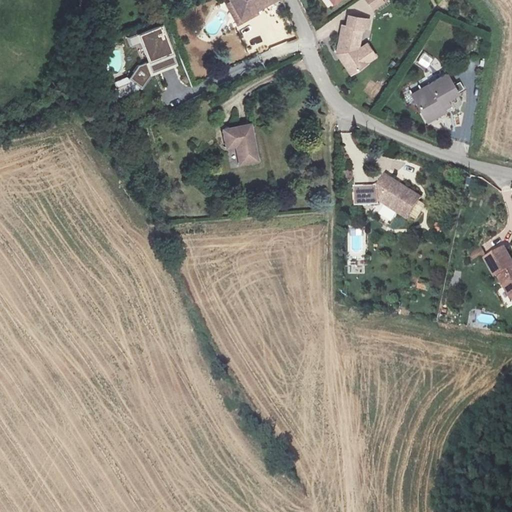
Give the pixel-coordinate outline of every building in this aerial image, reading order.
[(231,0),(243,19),(275,0),(231,0)] [(365,0),(372,10),(383,1),(385,0),(365,0)] [(367,28),(368,21),(349,17),(347,27),(342,27),(337,54),(341,55),(343,58),(341,60),(352,75),(377,57),(368,43),(358,50),(361,30),(363,31),(367,28)] [(125,77),(112,81),(118,96),(140,88),(148,76),(176,65),(172,55),(160,24),(134,33),(126,37),(129,46),(138,41),(145,62),(137,66),(127,78),(125,77)] [(412,94),(428,122),(445,112),(442,107),(448,103),(446,100),(457,94),(447,75),(412,94)] [(222,128),(225,146),(236,144),(239,162),(257,159),(250,123),(222,128)] [(418,197),(384,174),(377,184),(353,185),(354,204),(377,203),(377,201),(404,218),(418,197)] [(378,220),(369,214),(364,223),(372,228),(378,220)] [(432,222),(432,232),(441,232),(441,222),(432,222)] [(511,260),(502,244),(483,256),(494,274),(497,272),(511,297),(511,296),(511,266),(510,263),(511,261),(511,260)] [(451,285),(458,287),(462,272),(456,270),(451,285)] [(416,287),(427,290),(429,281),(418,278),(416,287)]
